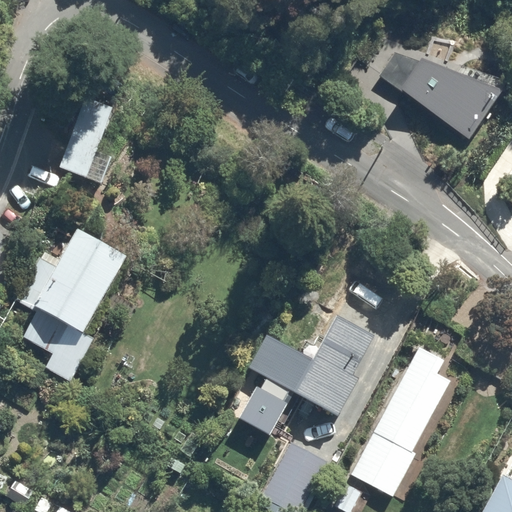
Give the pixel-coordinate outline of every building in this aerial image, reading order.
[(100,154),(117,114),(91,104),(63,170),(104,187),(115,160),(100,154)] [(131,263),(83,236),(65,267),(45,255),(28,285),(25,283),(14,302),(38,316),(23,342),(54,359),(47,371),(74,386),(98,344),(88,338),(131,263)] [(377,345),(338,323),(314,365),(266,339),(248,372),(340,422),(357,392),(365,397),(388,355),(384,352),(387,345),(380,341),(377,345)] [(446,366),(420,351),(350,476),(396,501),(398,497),(405,502),(425,467),(416,462),(418,457),(413,454),(453,384),(440,376),(446,366)] [(274,392),(251,378),(239,398),(262,412),(274,392)] [(292,445),(261,497),(286,511),(304,511),(331,468),(292,445)] [(0,473),(0,494),(1,496),(10,480),(0,473)] [(362,511),(370,499),(348,487),(334,509),(339,511),(362,511)] [(511,511),(511,489),(508,487),(494,511),(511,511)] [(68,511),(44,499),(37,511),(68,511)]
